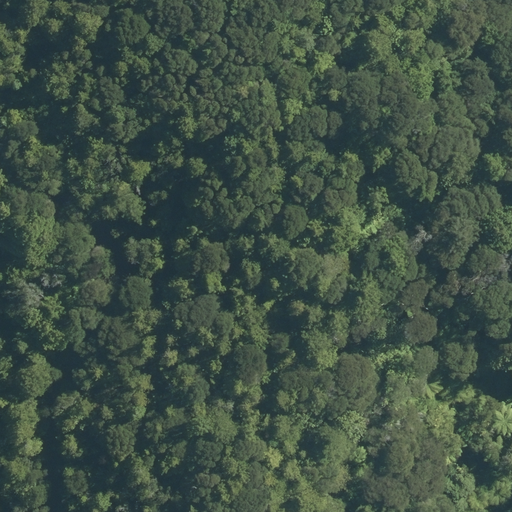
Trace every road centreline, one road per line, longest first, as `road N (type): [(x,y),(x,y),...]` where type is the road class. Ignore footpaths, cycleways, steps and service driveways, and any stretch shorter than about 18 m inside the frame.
road 1 (track): [(0,64),(32,166),(132,275),(53,371),(40,439),(44,511)]
road 2 (track): [(408,511),(511,407)]
